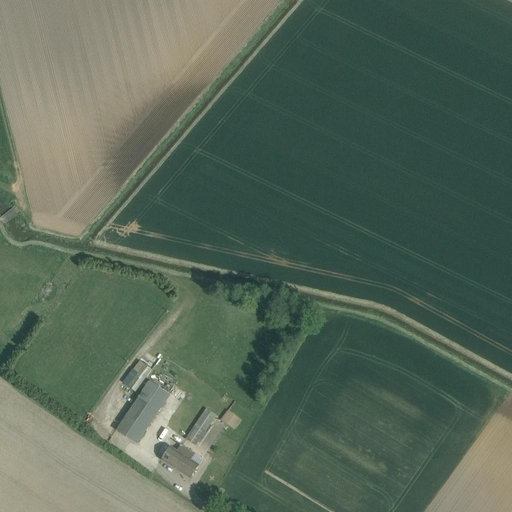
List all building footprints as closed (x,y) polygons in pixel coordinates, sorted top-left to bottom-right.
[(139,373),(128,387),(136,392),(152,370),(140,361),(134,369),(139,373)] [(119,431),(136,443),(170,394),(152,382),(119,431)] [(216,415),(206,409),(186,439),(196,446),(216,415)] [(222,420),(228,425),(235,430),(242,420),(235,415),(229,411),(222,420)] [(195,454),(182,445),(178,451),(170,446),(162,460),(191,479),(200,465),(192,460),(195,454)]
